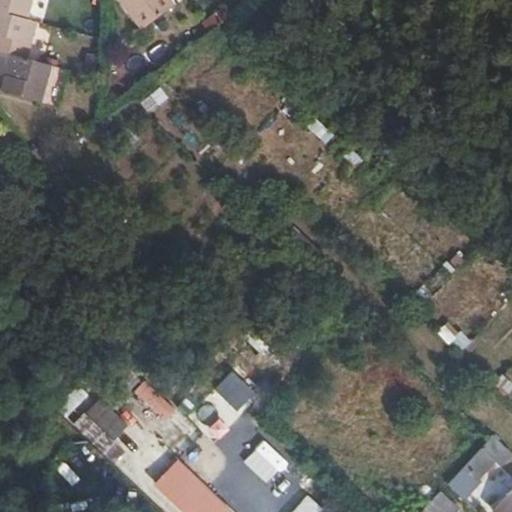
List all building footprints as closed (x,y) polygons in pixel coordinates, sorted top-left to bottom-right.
[(0,0),(0,12),(27,20),(32,0),(0,0)] [(120,0),(142,31),(174,7),(168,0),(120,0)] [(0,52),(30,60),(41,24),(27,20),(0,12),(0,52)] [(41,103),(52,66),(30,60),(0,52),(0,76),(4,78),(1,92),(41,103)] [(40,168),(43,165),(36,155),(32,157),(40,168)] [(457,353),(468,341),(444,321),(433,333),(457,353)] [(149,382),(137,395),(169,424),(181,411),(149,382)] [(266,411),(278,393),(269,387),(256,405),(266,411)] [(104,398),(77,426),(119,466),(131,454),(119,442),(134,427),(104,398)] [(218,441),(240,461),(260,438),(238,418),(218,441)] [(501,437),(495,431),(490,436),(442,484),(471,510),(487,492),(474,479),(491,462),(496,467),(507,455),(495,442),(501,437)] [(276,445),(245,478),(259,490),(289,457),(276,445)] [(178,460),(155,485),(184,511),(231,511),(232,511),(178,460)] [(511,511),(511,486),(497,501),(508,511),(511,507),(511,511)] [(450,511),(454,508),(435,491),(417,509),(420,511),(450,511)] [(294,511),(330,511),(311,494),(294,511)]
